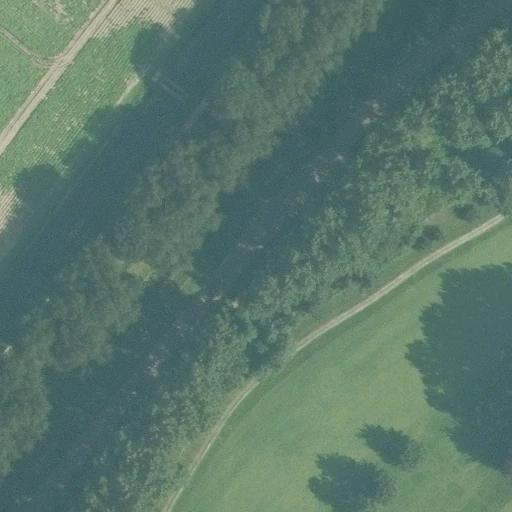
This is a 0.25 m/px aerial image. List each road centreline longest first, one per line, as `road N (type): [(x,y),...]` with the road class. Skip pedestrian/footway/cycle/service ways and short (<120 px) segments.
road 1 (unclassified): [(510,0),(399,80),(29,511)]
road 2 (unknown): [(294,0),(0,358)]
